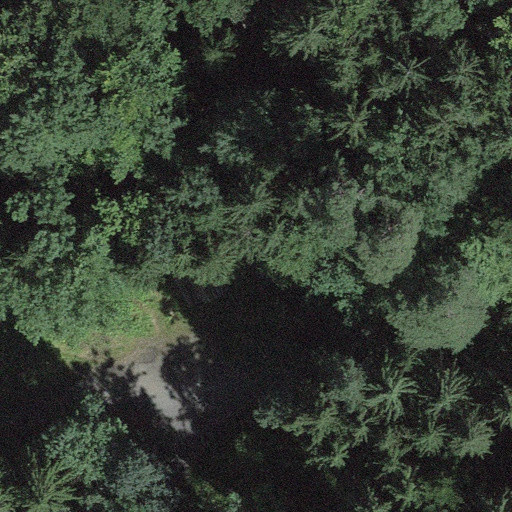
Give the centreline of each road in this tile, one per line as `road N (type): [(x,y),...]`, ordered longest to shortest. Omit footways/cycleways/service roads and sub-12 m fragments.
road 1 (track): [(511,252),(223,392)]
road 2 (track): [(223,392),(126,385),(0,433)]
road 3 (track): [(223,392),(147,511)]
